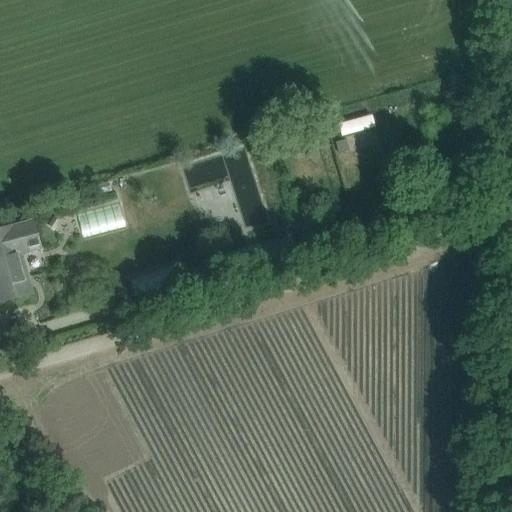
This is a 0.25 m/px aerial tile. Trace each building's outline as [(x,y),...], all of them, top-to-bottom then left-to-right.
[(346,139),(336,142),(339,154),(349,151),(346,139)] [(199,191),(203,233),(244,230),(241,188),(199,191)] [(131,230),(125,211),(85,223),(90,242),(131,230)] [(0,302),(32,293),(21,255),(41,249),(34,223),(14,229),(13,226),(0,229),(0,302)] [(286,265),(281,248),(205,272),(210,289),(286,265)] [(182,298),(173,268),(131,280),(140,310),(182,298)]
